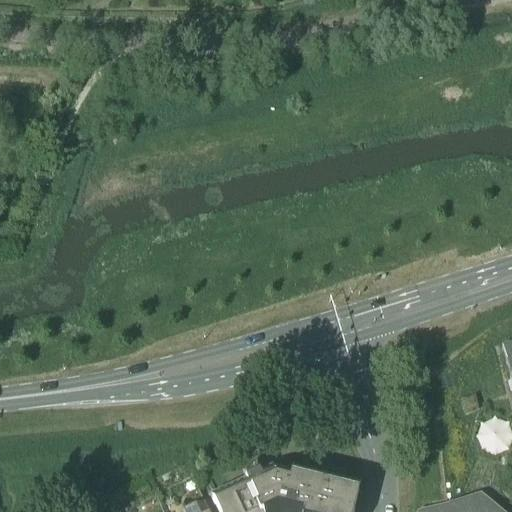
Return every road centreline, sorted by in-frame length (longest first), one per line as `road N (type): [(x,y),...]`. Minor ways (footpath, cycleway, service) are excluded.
road 1 (secondary): [(76,390),(187,378),(342,341)]
road 2 (secondary): [(335,315),(76,390)]
road 3 (secondary): [(511,262),(335,315)]
road 4 (secondary): [(342,341),(511,286)]
road 5 (unclassified): [(381,511),(377,466),(342,341)]
